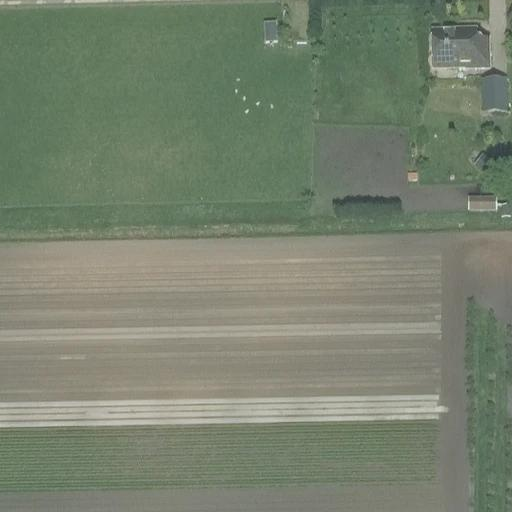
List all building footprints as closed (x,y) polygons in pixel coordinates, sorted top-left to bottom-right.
[(277,25),(264,25),(265,45),(278,44),(277,25)] [(449,34),(434,34),(434,72),(491,72),(490,44),(478,44),(478,31),(449,31),(449,34)] [(493,84),(493,114),(506,114),(506,84),(493,84)] [(482,157),(474,167),(484,175),(492,166),(482,157)] [(468,200),(468,214),(497,214),(497,200),(468,200)] [(502,208),(502,220),(510,220),(510,209),(502,208)]
